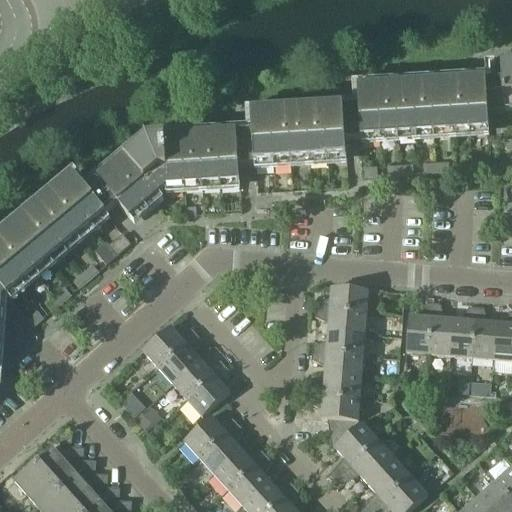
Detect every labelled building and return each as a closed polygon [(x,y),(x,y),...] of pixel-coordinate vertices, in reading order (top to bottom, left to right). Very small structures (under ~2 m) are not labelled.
[(511,61),(501,62),(502,80),(504,113),(511,112),(511,61)] [(504,113),(502,80),(493,81),(358,89),(359,108),(353,108),(252,114),(253,134),(246,135),(147,140),(102,179),(85,194),(71,178),(0,238),(0,340),(3,305),(106,218),(122,204),(132,196),(144,210),(167,191),(240,187),(239,168),(249,167),(347,162),(346,142),(355,141),(489,134),(488,114),(495,114),(504,113)] [(485,163),(473,164),(473,173),(486,172),(485,163)] [(473,173),(473,164),(460,165),(460,173),(473,173)] [(437,175),(436,166),(424,167),(424,176),(437,175)] [(448,166),(436,166),(437,175),(449,174),(448,166)] [(413,167),(400,168),(401,177),(413,176),(413,167)] [(401,177),(400,168),(388,169),(388,178),(401,177)] [(364,170),(365,179),(378,178),(377,169),(364,170)] [(122,236),(109,246),(109,247),(118,258),(131,247),(122,236)] [(109,247),(109,246),(107,244),(95,254),(107,267),(118,258),(109,247)] [(93,267),(83,275),(89,282),(99,273),(93,267)] [(89,282),(83,275),(73,284),(79,290),(89,282)] [(65,290),(56,299),(61,305),(71,297),(65,290)] [(317,305),(316,311),(367,315),(369,294),(331,291),(330,301),(317,305)] [(61,305),(56,299),(46,307),(51,313),(61,305)] [(407,356),(429,358),(433,307),(426,307),(420,320),(410,319),(407,356)] [(429,358),(451,360),(453,323),(444,322),(440,308),(433,307),(429,358)] [(451,360),(473,361),(477,311),(469,310),(463,323),(453,323),(451,360)] [(329,324),(328,334),(366,337),(367,315),(316,311),(316,320),(329,324)] [(473,361),(494,363),(496,326),(488,325),(484,312),(477,311),(473,361)] [(494,363),(511,364),(511,313),(511,314),(505,327),(496,326),(494,363)] [(28,322),(34,328),(43,321),(37,314),(28,322)] [(143,355),(158,372),(197,337),(192,332),(178,336),(171,329),(143,355)] [(314,347),(313,355),(364,359),(366,337),(328,334),(327,343),(314,347)] [(158,372),(172,387),(201,361),(195,355),(201,343),(197,337),(158,372)] [(326,368),(325,376),(362,379),(364,359),(313,355),(312,362),(326,368)] [(172,387),(188,404),(226,370),(221,364),(207,369),(201,361),(172,387)] [(226,370),(188,404),(202,420),(230,395),(223,387),(231,374),(226,370)] [(310,389),(309,397),(360,402),(362,379),(325,376),(324,385),(310,389)] [(470,385),(469,397),(480,398),(481,386),(470,385)] [(321,421),(327,422),(358,425),(360,402),(309,397),(308,405),(322,410),(321,421)] [(143,413),(135,404),(127,411),(136,420),(143,413)] [(162,420),(150,407),(144,413),(143,413),(136,420),(135,421),(147,434),(162,420)] [(186,445),(201,462),(238,428),(233,422),(219,427),(213,420),(186,445)] [(333,453),(336,451),(336,450),(361,428),(358,425),(327,422),(331,451),(333,453)] [(328,480),(333,486),(380,444),(364,426),(361,428),(336,450),(336,451),(344,460),(328,480)] [(201,462),(215,478),(243,453),(235,445),(243,433),(238,428),(201,462)] [(59,446),(71,447),(72,438),(59,437),(59,446)] [(360,478),(368,487),(396,462),(380,444),(333,486),(338,492),(360,478)] [(71,460),(83,460),(84,451),(71,450),(71,460)] [(15,485),(27,498),(64,464),(52,451),(15,485)] [(215,478),(229,494),(267,460),(263,455),(248,460),(243,453),(215,478)] [(229,494),(244,510),(271,485),(264,478),(272,465),(267,460),(229,494)] [(363,511),(375,511),(412,480),(396,462),(368,487),(376,496),(363,511)] [(27,498),(39,511),(76,477),(64,464),(27,498)] [(83,473),(95,474),(96,465),(83,464),(83,473)] [(511,471),(495,487),(511,505),(511,471)] [(39,511),(65,511),(88,491),(76,477),(39,511)] [(95,486),(107,487),(107,478),(95,478),(95,486)] [(412,480),(375,511),(412,511),(428,498),(412,480)] [(194,493),(186,485),(179,491),(187,499),(194,493)] [(244,510),(245,511),(273,511),(295,492),(291,487),(277,492),(271,485),(244,510)] [(511,511),(511,505),(495,487),(477,503),(485,511),(511,511)] [(65,511),(91,511),(100,504),(88,491),(65,511)] [(107,500),(119,501),(120,492),(108,491),(107,500)] [(273,511),(295,511),(294,510),(301,498),(295,492),(273,511)] [(485,511),(477,503),(466,511),(485,511)]
